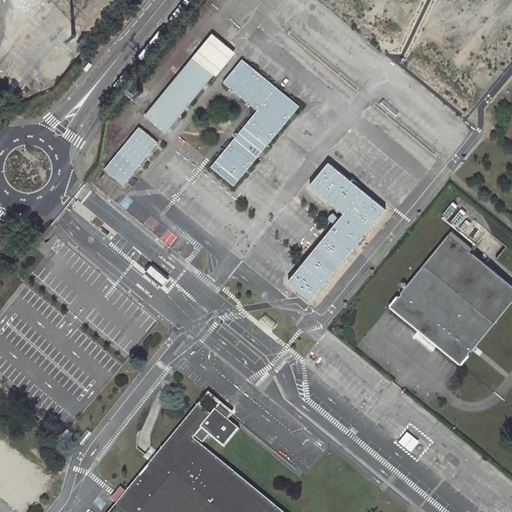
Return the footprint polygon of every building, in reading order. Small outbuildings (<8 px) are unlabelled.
[(0,0),(0,44),(13,29),(9,26),(31,0),(0,0)] [(217,76),(236,53),(213,34),(146,115),(167,132),(215,74),(217,76)] [(301,106),(243,59),(224,82),(258,110),(217,161),(240,180),(301,106)] [(124,185),(159,142),(140,127),(105,169),(124,185)] [(387,209),(330,162),(311,185),(345,213),(289,281),(312,300),(387,209)] [(171,227),(162,238),(173,248),(183,236),(171,227)] [(438,345),(461,364),(511,302),(511,284),(471,251),(474,248),(453,231),(391,306),(438,345)] [(154,271),(147,277),(160,288),(161,287),(166,281),(175,270),(178,267),(181,263),(168,252),(164,257),(163,259),(154,271)] [(283,511),(202,445),(193,438),(194,436),(203,443),(210,435),(224,446),(239,428),(228,419),(233,413),(207,392),(126,491),(116,502),(111,509),(108,511),(283,511)] [(0,496),(19,511),(30,511),(57,481),(0,434),(0,496)] [(126,491),(120,487),(117,490),(110,498),(116,502),(126,491)]
